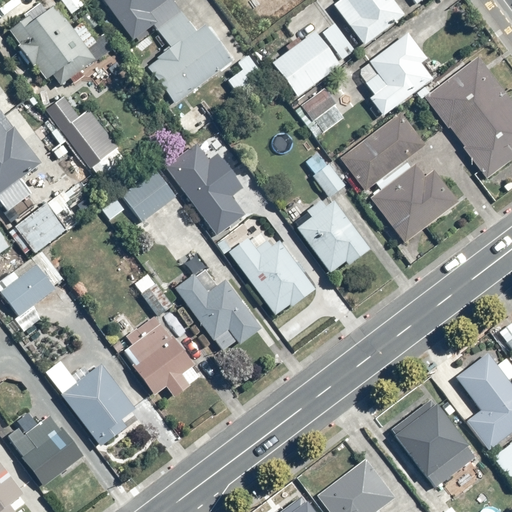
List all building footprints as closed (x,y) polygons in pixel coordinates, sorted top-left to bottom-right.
[(82,6),(78,0),(59,0),(69,15),(82,6)] [(165,0),(103,0),(133,40),(157,22),(150,12),(165,0)] [(341,0),(333,7),(350,28),(365,48),(405,17),(393,3),(397,0),(341,0)] [(29,15),(9,30),(20,43),(18,46),(34,66),(35,64),(47,79),(53,74),(61,85),(95,59),(54,6),(34,21),(29,15)] [(233,61),(206,24),(148,68),(175,104),(233,61)] [(349,46),(333,24),(320,33),(337,55),(349,46)] [(312,32),(270,63),(295,97),(338,66),(312,32)] [(406,33),(368,62),(385,86),(367,99),(381,117),(431,79),(419,64),(425,59),(406,33)] [(262,78),(250,62),(246,56),(235,64),(240,70),(226,81),(237,96),(262,78)] [(511,104),(476,58),(423,99),(446,129),(448,128),(462,147),(461,148),(484,179),(511,157),(511,104)] [(343,118),(321,89),(297,107),(319,136),(343,118)] [(82,115),(68,96),(46,112),(97,182),(107,175),(120,192),(137,180),(87,111),(82,115)] [(399,113),(338,159),(363,191),(423,145),(399,113)] [(0,194),(41,162),(14,127),(6,133),(0,124),(0,194)] [(197,143),(166,166),(216,235),(245,214),(232,196),(243,188),(218,153),(209,160),(197,143)] [(413,165),(369,198),(402,242),(456,201),(432,171),(423,178),(413,165)] [(156,175),(124,199),(141,223),(174,199),(156,175)] [(288,224),(260,185),(243,198),(272,236),(288,224)] [(311,217),(296,228),(330,273),(347,261),(349,265),(370,249),(335,201),(327,207),(321,200),(306,211),(311,217)] [(64,231),(42,203),(10,227),(32,255),(64,231)] [(249,236),(228,252),(275,315),(290,304),(292,306),(315,288),(279,240),(272,246),(267,239),(257,247),(249,236)] [(63,280),(41,252),(0,283),(0,296),(26,331),(39,320),(31,310),(53,294),(50,290),(63,280)] [(193,273),(174,288),(214,340),(229,329),(240,344),(262,327),(226,280),(208,293),(193,273)] [(132,345),(124,351),(134,364),(132,365),(155,395),(167,387),(175,397),(190,385),(181,374),(195,364),(156,314),(126,337),(132,345)] [(511,323),(510,321),(489,338),(497,348),(502,344),(511,356),(511,323)] [(511,391),(485,356),(454,379),(478,410),(464,421),(486,451),(511,431),(511,391)] [(101,363),(60,395),(101,447),(127,426),(121,419),(136,408),(101,363)] [(434,404),(392,435),(423,478),(426,476),(434,487),(473,458),(464,446),(465,445),(434,404)] [(19,427),(8,436),(24,456),(21,458),(44,487),(85,456),(62,426),(59,428),(50,416),(25,435),(19,427)] [(364,459),(314,496),(326,511),(374,511),(393,498),(364,459)] [(0,460),(0,511),(12,511),(15,510),(11,505),(26,493),(0,460)] [(452,511),(443,500),(429,511),(452,511)] [(311,511),(304,502),(290,511),(311,511)]
